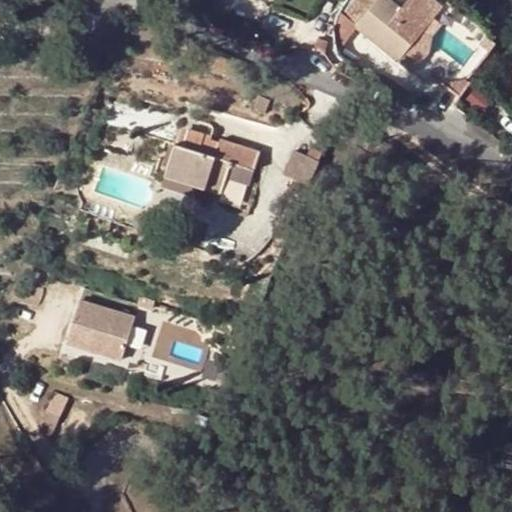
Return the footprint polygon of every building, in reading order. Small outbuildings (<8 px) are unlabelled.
[(215,0),(189,0),(190,0),(211,8),(215,0)] [(409,0),(401,11),(387,0),(356,0),(343,18),(414,73),(431,51),(433,36),(425,30),(444,5),(437,0),(409,0)] [(254,171),(260,152),(220,140),(220,143),(212,141),(213,137),(189,130),(183,148),(175,145),(166,177),(196,186),(222,194),(219,201),(235,207),(250,211),(258,182),(252,180),(250,185),(227,178),(231,164),(254,171)] [(291,176),(310,185),(319,162),(294,151),(284,173),(291,176)] [(252,180),(254,171),(231,164),(227,178),(250,185),(252,180)] [(196,186),(166,177),(163,184),(193,193),(196,186)] [(250,211),(235,207),(234,213),(248,217),(250,211)] [(134,322),(79,305),(66,347),(121,364),(134,322)] [(511,332),(505,331),(502,345),(511,346),(511,332)]
